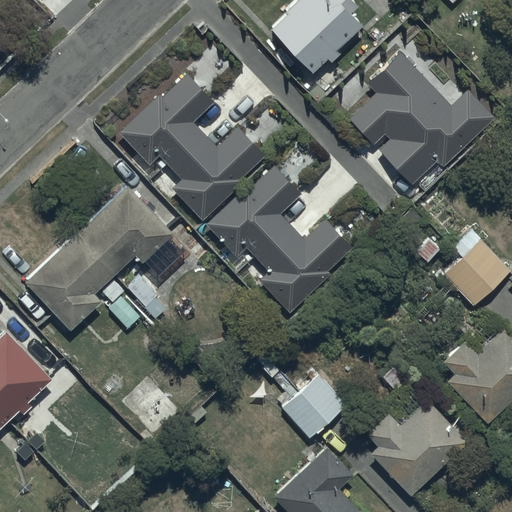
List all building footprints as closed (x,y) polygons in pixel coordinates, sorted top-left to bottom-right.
[(340,55),(335,50),(361,25),(350,13),(357,6),(350,0),(294,0),(284,9),(287,12),(270,29),(311,73),(327,58),(332,63),(340,55)] [(450,105),(399,50),(365,82),(376,92),(348,119),(372,144),(384,134),(389,139),(378,149),(411,184),(436,160),(441,166),(493,117),(467,89),(450,105)] [(158,94),(118,132),(148,165),(158,156),(180,179),(170,188),(200,219),(242,180),(240,178),(264,155),(237,126),(215,147),(191,120),(211,101),(185,74),(161,96),(158,94)] [(245,186),(205,224),(235,257),(245,248),(266,271),(257,279),(288,312),(330,274),(327,271),(351,248),(324,219),(303,239),(279,214),(300,194),(273,165),(248,188),(245,186)] [(171,234),(125,185),(23,282),(69,331),(100,301),(93,293),(134,254),(142,262),(171,234)] [(185,220),(171,232),(198,262),(212,250),(185,220)] [(460,255),(441,273),(472,306),(509,270),(470,229),(451,246),(460,255)] [(139,275),(126,287),(144,307),(157,295),(139,275)] [(121,295),(107,307),(126,328),(140,315),(121,295)] [(445,381),(486,424),(511,398),(511,335),(503,326),(476,352),(465,339),(441,361),(453,374),(445,381)] [(4,331),(0,334),(0,426),(18,410),(21,414),(31,404),(27,400),(50,379),(4,331)] [(318,374),(281,406),(308,438),(346,405),(318,374)] [(376,445),(368,453),(409,496),(466,441),(426,399),(419,407),(402,389),(383,408),(387,413),(365,433),(376,445)] [(324,446),(272,496),(286,511),(359,511),(337,488),(352,475),(324,446)]
